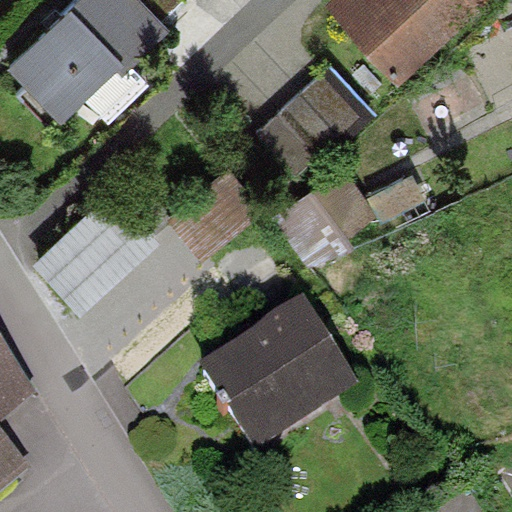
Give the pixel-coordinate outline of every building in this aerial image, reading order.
[(61,0),(7,50),(30,75),(15,89),(47,123),(151,28),(167,14),(162,9),(171,0),(61,0)] [(333,0),(327,6),(398,83),(489,0),(333,0)] [(330,61),(256,123),(301,176),(375,113),(330,61)] [(310,263),(347,249),(384,224),(345,167),(276,213),(310,263)] [(206,260),(267,216),(233,168),(171,212),(206,260)] [(112,182),(37,255),(81,301),(157,228),(112,182)] [(305,301),(202,365),(256,452),(359,388),(305,301)] [(0,495),(31,468),(0,428),(0,424),(41,393),(0,334),(0,495)]
